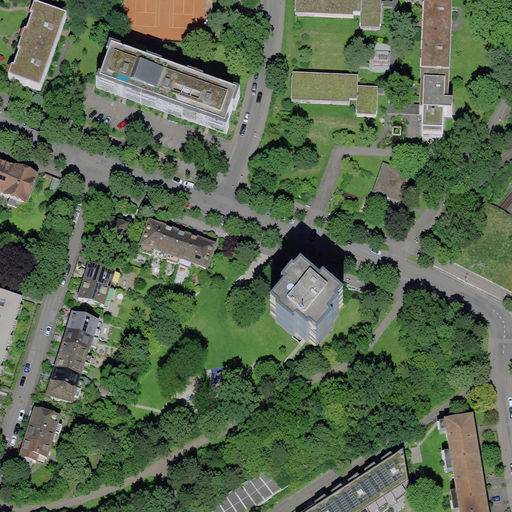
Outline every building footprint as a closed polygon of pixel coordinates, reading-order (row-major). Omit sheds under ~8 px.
[(381,6),(361,5),(361,0),(295,0),(295,12),(311,13),(360,15),(360,26),(381,27),(381,11),(381,6)] [(9,81),(40,92),(46,76),(58,42),(66,18),(36,7),(9,81)] [(444,107),(447,43),(451,43),(451,36),(447,36),(448,10),(427,9),(423,111),(422,136),(427,136),(443,137),(444,117),(452,117),(452,107),(444,107)] [(120,95),(160,109),(202,124),(225,132),(237,100),(111,55),(99,88),(120,95)] [(357,92),(358,81),(292,79),(291,99),(301,100),(357,102),(356,113),(377,114),(378,94),(378,93),(357,92)] [(0,193),(3,195),(4,196),(4,197),(10,199),(7,205),(23,212),(37,177),(21,170),(16,168),(15,170),(13,169),(0,163),(0,193)] [(387,198),(403,202),(412,174),(383,164),(372,193),(384,197),(387,198)] [(59,196),(64,182),(55,178),(50,193),(59,196)] [(97,231),(95,238),(100,240),(100,241),(121,249),(129,226),(112,220),(108,218),(104,230),(101,229),(100,232),(97,231)] [(150,224),(140,252),(198,273),(200,268),(205,270),(214,247),(205,243),(192,239),(180,234),(167,230),(153,225),(150,224)] [(78,300),(104,308),(115,273),(89,265),(85,277),(80,295),(78,300)] [(273,309),(280,316),(275,321),(293,337),(297,333),(307,343),(312,337),(320,344),(333,328),(330,326),(339,315),(333,310),(340,303),(328,293),(323,288),(320,291),(304,278),(297,286),(292,281),(281,294),(284,296),(273,309)] [(0,369),(2,362),(22,300),(0,292),(0,369)] [(89,353),(89,352),(91,347),(96,349),(98,341),(93,339),(98,323),(73,315),(70,327),(65,342),(61,353),(57,367),(53,378),(49,392),(48,396),(55,398),(56,400),(59,401),(61,400),(71,403),(73,397),(78,398),(80,391),(83,384),(78,382),(79,377),(80,377),(82,372),(87,373),(89,366),(92,359),(87,357),(88,352),(89,353)] [(50,447),(51,442),(57,443),(59,436),(62,427),(57,426),(59,418),(36,410),(32,423),(28,435),(22,453),(20,458),(24,459),(22,464),(22,465),(23,466),(23,467),(24,468),(25,468),(26,469),(28,469),(29,468),(30,468),(30,467),(32,462),(36,463),(37,457),(46,460),(50,447)] [(488,511),(488,508),(481,468),(474,429),(472,417),(445,421),(459,511),(488,511)] [(375,511),(409,490),(403,450),(379,465),(347,486),(313,508),(306,511),(375,511)]
